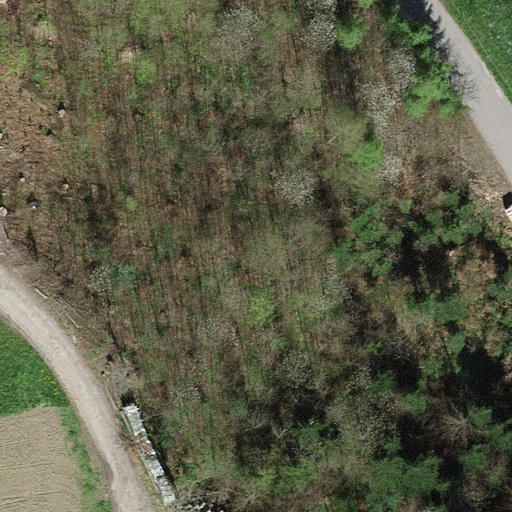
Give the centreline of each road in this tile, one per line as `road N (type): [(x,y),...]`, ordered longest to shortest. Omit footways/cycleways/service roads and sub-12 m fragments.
road 1 (track): [(0,291),(53,341),(79,381),(135,511)]
road 2 (residential): [(412,0),(511,145)]
